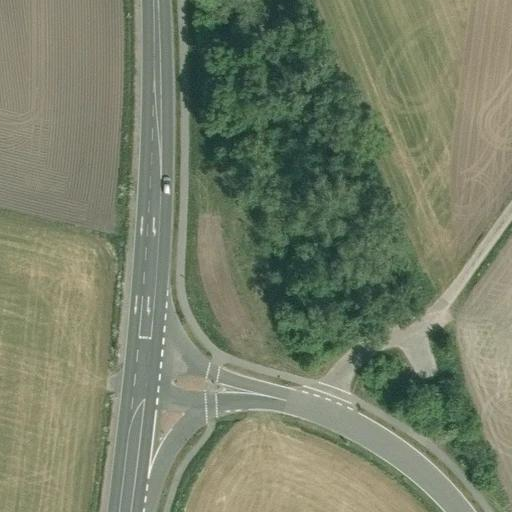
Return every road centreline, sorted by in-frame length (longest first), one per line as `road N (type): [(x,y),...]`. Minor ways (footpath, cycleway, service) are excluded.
road 1 (tertiary): [(154,0),(154,217),(141,375)]
road 2 (unclassified): [(511,212),(430,320),(361,353),(327,410)]
road 3 (tertiary): [(136,511),(181,428),(197,414),(262,395)]
road 4 (tertiary): [(327,410),(380,435),(459,511)]
road 5 (tertiary): [(141,375),(123,511)]
road 6 (tertiary): [(141,375),(262,395)]
